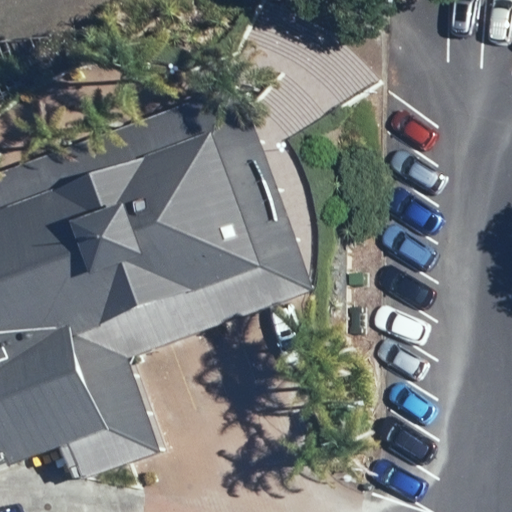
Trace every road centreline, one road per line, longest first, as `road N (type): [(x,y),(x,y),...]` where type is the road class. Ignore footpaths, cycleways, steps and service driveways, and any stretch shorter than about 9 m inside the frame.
road 1 (residential): [(320,0),(511,121)]
road 2 (residential): [(491,511),(511,320)]
